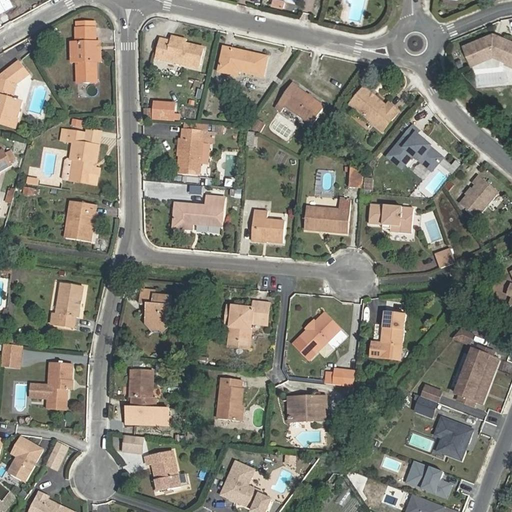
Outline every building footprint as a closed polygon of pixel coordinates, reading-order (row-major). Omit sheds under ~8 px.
[(272,0),(271,6),(284,8),(285,0),(272,0)] [(76,44),(77,64),(77,84),(97,84),(97,64),(96,44),(96,31),(86,29),(76,32),(76,44)] [(495,33),(465,45),(472,64),(494,55),(508,60),(509,56),(511,56),(511,39),(500,34),(499,36),(496,35),(495,33)] [(201,49),(183,45),(170,42),(169,46),(157,43),(153,60),(196,70),(201,49)] [(240,72),(264,77),(268,58),(224,48),(218,73),(238,77),(240,72)] [(502,83),(501,61),(489,62),(489,72),(478,73),(478,84),(502,83)] [(0,115),(19,121),(24,102),(14,100),(18,85),(30,75),(20,62),(0,77),(0,115)] [(285,107),(311,126),(325,107),(293,85),(278,106),(283,110),(285,107)] [(351,106),(383,132),(400,112),(389,104),(386,106),(365,88),(351,106)] [(176,122),(177,102),(153,100),(152,120),(176,122)] [(0,115),(0,125),(16,130),(19,121),(0,115)] [(258,122),(254,129),(262,133),(266,126),(258,122)] [(404,149),(433,173),(444,159),(432,149),(433,148),(418,136),(421,132),(414,127),(404,139),(409,143),(404,149)] [(182,140),(180,175),(201,177),(204,143),(213,144),(214,134),(185,131),(184,139),(182,140)] [(85,135),(83,135),(81,145),(98,147),(100,134),(86,132),(85,135)] [(83,135),(69,133),(68,143),(74,144),(71,162),(74,162),(71,183),(95,187),(96,178),(97,178),(98,171),(94,170),(91,167),(92,164),(95,165),(98,147),(81,145),(83,135)] [(0,175),(13,168),(1,147),(0,146),(0,175)] [(63,181),(71,183),(74,162),(71,162),(68,161),(66,163),(63,181)] [(349,186),(360,188),(364,170),(352,168),(349,186)] [(465,194),(459,201),(476,215),(496,190),(477,174),(471,181),(474,183),(470,188),(465,194)] [(373,190),(374,178),(365,177),(364,190),(373,190)] [(24,187),(23,195),(38,196),(38,188),(24,187)] [(176,205),(175,230),(193,231),(194,225),(223,228),(225,199),(208,198),(207,207),(176,205)] [(308,209),(307,229),(350,233),(351,213),(353,213),(354,201),(343,200),(343,212),(334,211),(333,211),(308,209)] [(64,240),(90,243),(96,206),(70,202),(64,240)] [(392,227),(391,233),(412,234),(414,210),(372,206),(370,225),(392,227)] [(256,212),(254,240),(268,241),(268,245),(285,247),(286,223),(269,222),(270,213),(256,212)] [(456,263),(451,250),(436,255),(441,269),(456,263)] [(54,314),(52,326),(75,329),(77,318),(79,318),(84,288),(62,285),(56,315),(54,314)] [(149,305),(147,325),(170,326),(172,298),(154,296),(154,292),(142,291),(141,304),(149,305)] [(232,324),(230,343),(250,345),(252,326),(267,327),(269,306),(253,304),(252,313),(228,310),(227,323),(232,324)] [(373,343),(372,356),(399,358),(400,346),(404,346),(407,313),(385,311),(384,327),(386,328),(386,332),(383,332),(382,344),(373,343)] [(303,337),(297,343),(297,344),(311,359),(318,352),(342,329),(327,314),(317,323),(317,330),(310,330),(303,337)] [(316,321),(309,328),(310,330),(317,330),(317,323),(316,321)] [(375,324),(374,340),(381,341),(382,325),(375,324)] [(170,326),(147,325),(152,332),(162,333),(170,326)] [(455,337),(471,343),(475,333),(462,327),(455,337)] [(250,345),(230,343),(230,349),(249,351),(250,345)] [(20,369),(23,347),(3,345),(1,367),(20,369)] [(495,361),(491,359),(493,354),(478,348),(476,353),(472,351),(464,372),(489,382),(493,373),(491,372),(495,361)] [(31,396),(48,397),(47,409),(67,410),(68,398),(69,382),(72,382),(73,366),(51,364),(49,385),(32,383),(31,396)] [(132,371),(131,408),(157,409),(158,399),(154,398),(154,371),(132,371)] [(355,388),(357,373),(337,371),(336,374),(328,373),(327,385),(355,388)] [(486,392),(489,382),(464,372),(455,393),(459,395),(458,400),(473,406),(475,401),(479,402),(483,391),(486,392)] [(224,379),(220,420),(242,422),(245,391),(244,391),(244,381),(224,379)] [(442,393),(426,387),(422,398),(438,403),(442,393)] [(307,402),(289,403),(289,423),(328,421),(328,398),(307,398),(307,402)] [(473,431),(442,419),(436,436),(443,438),(450,441),(445,454),(462,461),(473,431)] [(123,434),(136,436),(137,424),(124,422),(123,434)] [(21,435),(11,454),(16,457),(7,473),(26,484),(45,449),(21,435)] [(443,438),(438,452),(445,454),(450,441),(443,438)] [(58,442),(47,467),(60,472),(70,447),(58,442)] [(174,451),(150,456),(152,466),(156,465),(159,481),(162,492),(182,488),(174,451)] [(292,457),(285,456),(284,463),(291,464),(292,457)] [(444,473),(415,462),(407,483),(447,499),(452,485),(441,481),(444,473)] [(254,470),(237,463),(224,494),(231,497),(233,496),(237,498),(238,500),(255,508),(254,510),(257,511),(266,511),(272,498),(261,494),(262,491),(248,485),(254,470)] [(57,510),(58,507),(47,502),(48,499),(40,495),(32,511),(68,511),(62,509),(61,511),(57,510)] [(442,511),(445,507),(414,495),(407,511),(442,511)]
